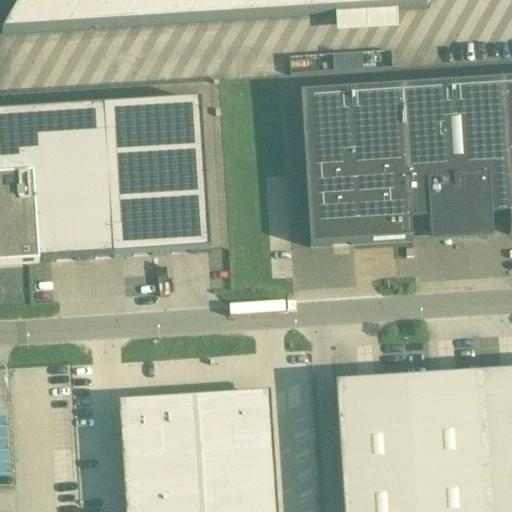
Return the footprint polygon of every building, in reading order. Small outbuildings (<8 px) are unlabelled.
[(21,0),(1,36),(426,9),(430,0),(21,0)] [(429,243),(491,239),(490,219),(508,218),(509,235),(508,235),(508,237),(511,236),(511,83),(299,97),(309,249),(412,243),(412,241),(411,241),(410,224),(428,223),(429,243)] [(0,269),(38,267),(38,265),(209,253),(199,103),(0,116),(0,269)] [(511,511),(511,380),(499,381),(499,378),(457,381),(457,384),(438,385),(438,382),(375,386),(376,388),(357,389),(356,387),(335,389),(342,511),(511,511)] [(122,432),(119,432),(124,511),(275,511),(270,422),(267,422),(266,399),(239,401),(239,398),(147,404),(147,407),(121,409),(122,432)]
